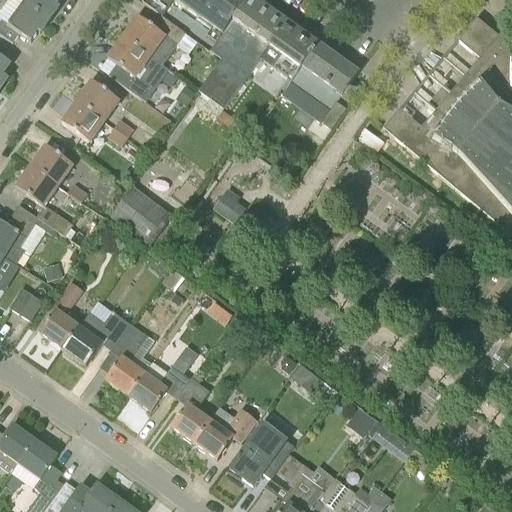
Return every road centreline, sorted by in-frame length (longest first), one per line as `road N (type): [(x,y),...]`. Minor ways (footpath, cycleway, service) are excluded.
road 1 (residential): [(205,511),(0,363)]
road 2 (residential): [(0,142),(104,0)]
